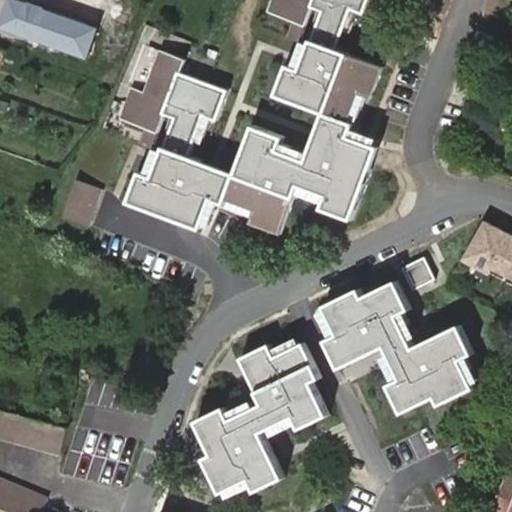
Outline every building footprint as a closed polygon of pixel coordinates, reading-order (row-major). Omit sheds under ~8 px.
[(32,3),(23,0),(0,0),(0,10),(26,19),(32,3)] [(331,115),(354,56),(341,50),(357,10),(368,14),(373,0),(277,0),(274,11),(299,21),(294,38),(304,42),(320,0),(321,0),(331,4),(306,71),(294,66),(282,96),(331,115)] [(427,0),(423,11),(448,19),(455,0),(427,0)] [(511,44),(504,41),(498,58),(511,64),(511,44)] [(0,67),(2,68),(9,49),(0,46),(0,67)] [(129,201),(178,218),(199,160),(189,157),(203,116),(215,120),(225,90),(179,73),(184,60),(161,51),(145,93),(132,88),(121,117),(147,128),(140,143),(151,147),(168,103),(179,107),(151,176),(140,172),(129,201)] [(387,69),(354,56),(331,115),(354,124),(364,95),(376,99),(387,69)] [(354,124),(331,115),(318,149),(344,159),(377,171),(385,149),(356,138),(360,126),(354,124)] [(344,159),(318,149),(313,161),(286,150),(290,139),(261,128),(241,176),(299,198),(303,186),(333,197),(329,209),(357,219),(377,171),(344,159)] [(233,198),(241,176),(199,160),(178,218),(207,229),(217,200),(231,204),(233,198)] [(299,198),(241,176),(233,198),(263,209),(260,222),(286,231),(299,198)] [(91,225),(103,188),(79,179),(66,215),(91,225)] [(511,279),(511,234),(491,223),(470,261),(511,282),(511,279)] [(36,265),(31,299),(78,306),(83,272),(36,265)] [(389,348),(404,380),(393,386),(406,413),(441,397),(444,403),(477,389),(464,361),(475,356),(463,329),(418,350),(401,317),(413,311),(400,284),(366,299),(363,292),(329,308),(342,335),(331,341),(344,368),(389,348)] [(231,409),(209,419),(202,423),(216,455),(209,459),(225,493),(254,480),(259,490),(286,477),(270,443),(265,433),(299,417),(304,427),(331,416),(315,382),(324,378),(307,345),(279,358),(274,348),(247,361),(267,405),(235,420),(231,409)] [(69,425),(0,404),(0,433),(26,442),(60,452),(68,429),(69,425)] [(0,504),(18,511),(44,511),(50,497),(2,478),(0,476),(0,504)] [(497,511),(496,511),(511,511),(511,479),(510,479),(497,511)] [(476,480),(468,501),(482,506),(491,486),(476,480)]
